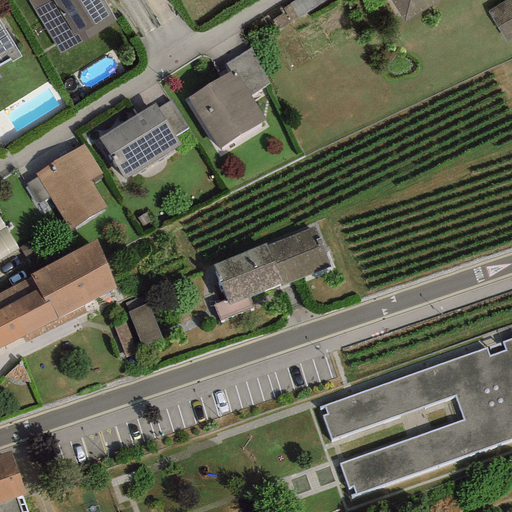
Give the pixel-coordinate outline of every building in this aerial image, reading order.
[(28,0),(59,54),(115,21),(102,0),(28,0)] [(389,0),(403,23),(440,0),(389,0)] [(511,0),(506,0),(487,11),(503,42),(511,37),(511,0)] [(0,63),(9,58),(11,62),(21,56),(0,23),(0,63)] [(234,70),(251,96),(269,84),(251,48),(225,64),(230,72),(234,70)] [(188,98),(219,149),(266,121),(251,96),(234,70),(230,72),(188,98)] [(157,108),(175,136),(188,128),(170,100),(157,108)] [(98,139),(124,180),(180,145),(175,136),(157,108),(155,104),(98,139)] [(101,174),(83,145),(35,174),(37,177),(49,196),(70,229),(106,207),(89,181),(101,174)] [(38,203),(49,196),(37,177),(26,184),(38,203)] [(331,267),(314,226),(266,245),(265,243),(212,265),(226,300),(213,305),(220,321),(253,307),(249,297),(279,286),(280,288),(331,267)] [(96,240),(30,275),(31,278),(44,302),(48,300),(57,318),(83,305),(115,288),(96,240)] [(0,347),(22,336),(57,318),(48,300),(44,302),(31,278),(0,293),(0,347)] [(86,313),(83,305),(57,318),(22,336),(25,342),(86,313)] [(129,315),(145,350),(164,342),(148,306),(129,315)] [(511,339),(318,408),(350,499),(511,442),(511,339)] [(9,451),(0,454),(0,502),(25,494),(9,451)]
